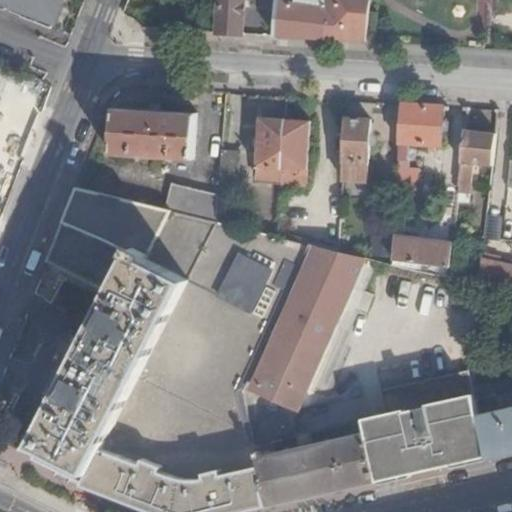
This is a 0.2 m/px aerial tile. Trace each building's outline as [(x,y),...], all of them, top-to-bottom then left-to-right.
[(0,0),(0,5),(61,29),(72,0),(0,0)] [(220,0),(218,33),(243,35),(245,0),(220,0)] [(289,0),(278,0),(275,37),(367,42),(372,0),(329,0),(329,4),(289,0)] [(442,145),(445,106),(402,103),(400,157),(413,158),(413,143),(442,145)] [(192,161),(195,114),(114,110),(111,156),(192,161)] [(284,179),(288,118),(262,116),(259,178),(284,179)] [(370,118),(348,117),(345,179),(367,180),(370,118)] [(313,120),(288,118),(284,179),(284,181),(309,183),(313,120)] [(493,165),(496,132),(466,129),(459,192),(471,193),(474,163),(493,165)] [(240,151),(223,151),(220,194),(219,220),(235,224),(240,151)] [(412,167),(413,158),(400,157),(399,166),(412,167)] [(399,166),(399,178),(416,180),(418,167),(412,167),(399,166)] [(173,184),(167,207),(219,220),(220,194),(173,184)] [(33,457),(84,484),(144,372),(254,423),(248,385),(311,243),(235,224),(219,220),(167,207),(76,187),(50,255),(113,287),(57,402),(54,401),(40,428),(42,429),(35,444),(38,445),(33,457)] [(394,256),(451,264),(452,252),(454,243),(395,236),(394,256)] [(302,409),(369,258),(319,246),(256,388),(302,409)] [(511,263),(452,252),(451,264),(450,276),(511,290),(511,263)] [(144,372),(84,484),(157,511),(233,511),(267,504),(256,453),(254,423),(144,372)] [(366,431),(377,480),(489,455),(475,397),(469,372),(381,391),(386,413),(364,418),(366,431)] [(511,388),(475,397),(489,455),(511,449),(511,388)] [(256,453),(267,504),(377,480),(366,431),(262,455),(261,451),(256,453)]
